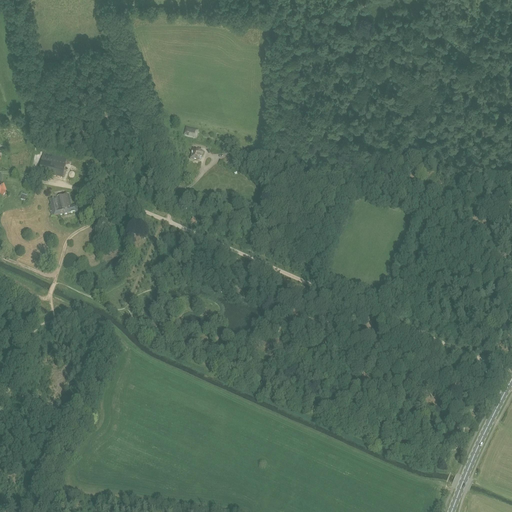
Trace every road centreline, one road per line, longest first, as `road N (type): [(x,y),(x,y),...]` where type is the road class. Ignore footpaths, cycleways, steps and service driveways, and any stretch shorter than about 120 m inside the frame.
road 1 (track): [(500,368),(166,221)]
road 2 (track): [(166,221),(94,192),(0,172)]
road 3 (primary): [(452,511),(511,378)]
